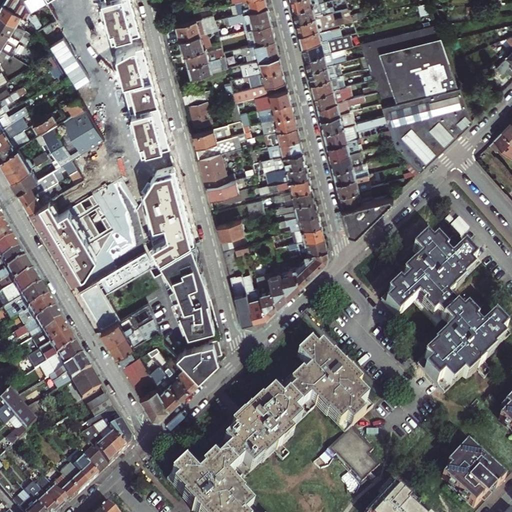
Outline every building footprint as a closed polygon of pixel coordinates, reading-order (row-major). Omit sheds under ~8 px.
[(4,0),(3,2),(31,19),(33,20),(37,23),(41,25),(42,28),(47,24),(43,18),(40,20),(39,18),(37,19),(34,14),(35,6),(44,0),(43,0),(4,0)] [(101,0),(111,37),(139,29),(131,0),(101,0)] [(239,14),(268,7),(267,3),(266,0),(243,0),(236,2),(239,14)] [(294,9),(319,2),(318,0),(292,0),(293,5),(294,9)] [(31,19),(3,2),(1,7),(0,7),(0,13),(25,29),(31,19)] [(296,16),(297,21),(322,14),(325,14),(324,10),(321,11),(319,2),(294,9),(296,16)] [(328,7),(329,12),(349,8),(347,3),(328,7)] [(422,16),(433,13),(429,4),(420,6),(422,16)] [(175,15),(177,23),(194,19),(197,18),(204,16),(213,14),(211,5),(175,15)] [(253,27),(272,22),(271,16),(268,7),(239,14),(215,20),(216,23),(246,15),(247,20),(251,19),(253,27)] [(25,29),(0,13),(0,26),(19,38),(25,29)] [(300,33),(325,27),(322,14),(297,21),(299,29),(300,33)] [(335,19),(337,24),(352,20),(351,15),(335,19)] [(208,30),(204,16),(197,18),(200,32),(208,30)] [(181,37),(200,32),(197,18),(194,19),(177,23),(179,32),(181,37)] [(257,43),(276,38),(275,32),(272,22),(253,27),(239,31),(239,34),(250,31),(251,36),(255,35),(257,43)] [(361,44),(365,55),(369,67),(372,75),(373,79),(375,85),(377,91),(379,97),(382,103),(386,115),(388,122),(391,129),(393,137),(395,142),(397,146),(402,152),(412,163),(420,171),(446,145),(472,120),(460,85),(457,86),(437,25),(361,44)] [(19,38),(0,26),(0,46),(7,51),(10,53),(19,38)] [(303,45),(328,39),(326,30),(330,28),(330,26),(325,27),(300,33),(302,41),(303,45)] [(350,33),(357,32),(356,26),(339,31),(340,36),(350,33)] [(217,28),(213,29),(217,43),(221,42),(219,36),(217,28)] [(206,46),(211,45),(212,45),(208,30),(200,32),(181,37),(183,48),(184,52),(206,46)] [(306,57),(335,50),(353,45),(350,33),(340,36),(334,37),(328,39),(303,45),(305,53),(306,57)] [(252,53),(254,61),(280,54),(279,48),(276,38),(257,43),(242,47),(243,53),(250,51),(252,53)] [(130,45),(116,54),(142,152),(170,144),(142,42),(130,45)] [(188,65),(210,59),(206,46),(184,52),(187,61),(188,65)] [(337,56),(335,50),(306,57),(308,65),(309,69),(334,63),(346,60),(344,54),(337,56)] [(249,75),(283,67),(282,63),(280,54),(254,61),(241,64),(244,76),(249,75)] [(190,73),(191,77),(212,71),(211,66),(221,63),(222,66),(224,66),(224,68),(227,68),(224,55),(210,59),(188,65),(190,73)] [(365,55),(361,57),(364,68),(369,67),(365,55)] [(311,77),(312,82),(337,75),(340,75),(339,71),(336,72),(334,63),(309,69),(311,77)] [(286,79),(283,67),(249,75),(252,87),(253,89),(277,84),(278,89),(288,86),(286,79)] [(314,90),(315,94),(340,87),(343,87),(342,83),(339,84),(337,75),(312,82),(314,90)] [(253,89),(252,87),(235,91),(238,102),(255,98),(270,94),(289,89),(288,86),(278,89),(277,84),(253,89)] [(0,99),(16,90),(13,85),(0,92),(0,99)] [(364,88),(365,94),(377,91),(375,85),(364,88)] [(317,103),(318,106),(343,100),(340,87),(315,94),(317,103)] [(291,97),(289,89),(270,94),(273,106),(292,101),(291,97)] [(20,96),(16,90),(0,99),(0,113),(6,110),(3,106),(20,96)] [(204,90),(183,96),(185,104),(206,99),(204,90)] [(365,94),(357,96),(359,102),(379,97),(377,91),(365,94)] [(273,106),(270,94),(255,98),(258,110),(263,109),(273,106)] [(343,100),(318,106),(320,114),(321,118),(353,111),(351,104),(354,103),(353,97),(343,100)] [(80,110),(75,98),(68,102),(74,113),(80,110)] [(194,120),(212,114),(209,101),(190,106),(193,116),(194,120)] [(294,110),(292,101),(273,106),(263,109),(264,114),(275,112),(276,118),(295,114),(294,110)] [(68,109),(65,104),(56,109),(59,114),(68,109)] [(9,115),(6,110),(0,113),(0,128),(25,114),(26,113),(23,107),(9,115)] [(258,110),(262,122),(270,120),(276,118),(275,112),(264,114),(263,109),(258,110)] [(95,144),(80,110),(74,113),(37,135),(41,141),(49,156),(50,156),(57,167),(65,162),(95,144)] [(323,126),(324,130),(353,123),(350,113),(354,113),(353,110),(353,111),(321,118),(323,126)] [(0,143),(23,129),(28,126),(26,113),(0,128),(0,143)] [(297,121),(295,114),(276,118),(270,120),(273,132),(298,126),(297,121)] [(353,123),(324,130),(326,138),(328,145),(356,138),(357,138),(355,130),(388,122),(386,115),(353,123)] [(49,124),(44,117),(34,123),(38,131),(49,124)] [(270,120),(262,122),(266,134),(270,133),(273,132),(270,120)] [(221,139),(217,121),(192,128),(195,139),(196,146),(221,139)] [(300,134),(298,126),(273,132),(275,144),(301,138),(300,134)] [(511,130),(508,127),(506,130),(499,136),(507,143),(511,148),(511,130)] [(23,129),(0,143),(0,157),(26,142),(30,139),(23,129)] [(393,137),(391,129),(381,132),(383,139),(393,137)] [(240,138),(247,137),(245,133),(221,139),(225,151),(242,147),(240,138)] [(500,150),(507,143),(499,136),(493,142),(500,150)] [(249,145),(247,139),(247,137),(240,138),(242,147),(249,145)] [(301,138),(275,144),(268,146),(269,150),(276,148),(278,157),(304,150),(303,147),(301,138)] [(329,152),(331,157),(359,150),(358,144),(360,143),(360,140),(357,140),(356,138),(328,145),(329,152)] [(225,151),(221,139),(196,146),(198,154),(199,158),(225,151)] [(33,153),(26,142),(0,157),(0,160),(5,169),(12,181),(11,179),(31,167),(34,165),(29,156),(33,153)] [(287,161),(288,167),(307,162),(306,159),(304,150),(278,157),(268,160),(269,166),(287,161)] [(359,150),(331,157),(332,164),(334,169),(362,162),(359,150)] [(232,180),(225,151),(199,158),(204,174),(207,187),(232,180)] [(337,181),(365,175),(362,165),(366,164),(365,161),(362,162),(334,169),(336,177),(337,181)] [(307,162),(288,167),(266,173),(268,179),(289,174),(290,180),(310,174),(309,170),(307,162)] [(420,171),(412,163),(405,165),(416,175),(420,171)] [(166,259),(195,241),(175,164),(157,169),(143,189),(153,225),(164,222),(168,235),(76,290),(101,332),(122,319),(108,295),(166,259)] [(15,186),(35,174),(31,167),(11,179),(12,181),(14,185),(15,186)] [(38,180),(35,174),(15,186),(22,198),(23,200),(58,180),(53,171),(38,180)] [(365,175),(337,181),(339,190),(340,194),(375,185),(372,173),(365,175)] [(294,193),(313,188),(313,185),(310,174),(290,180),(260,187),(260,188),(261,195),(293,187),(294,193)] [(232,180),(207,187),(209,193),(240,185),(238,178),(232,180)] [(64,189),(58,180),(23,200),(28,207),(29,210),(40,204),(36,198),(46,192),(49,198),(64,189)] [(342,202),(343,206),(371,199),(370,192),(383,189),(382,183),(375,185),(340,194),(342,202)] [(315,195),(313,188),(294,193),(275,197),(276,202),(295,198),(297,204),(316,199),(315,195)] [(371,199),(343,206),(349,230),(357,232),(386,204),(394,195),(392,193),(371,199)] [(300,216),(319,211),(318,207),(316,199),(297,204),(284,207),(285,213),(298,209),(300,216)] [(249,204),(252,216),(267,213),(266,211),(263,200),(249,204)] [(51,218),(42,202),(40,204),(29,210),(71,280),(84,273),(90,260),(61,212),(51,218)] [(287,219),(300,216),(298,209),(285,213),(287,219)] [(319,211),(300,216),(287,219),(269,223),(270,225),(243,233),(244,238),(272,231),(271,229),(292,224),(293,230),(322,223),(322,220),(319,211)] [(221,238),(237,234),(243,233),(239,219),(217,225),(219,232),(221,238)] [(296,234),(298,242),(325,235),(324,232),(322,223),(293,230),(292,230),(293,234),(296,234)] [(0,247),(12,240),(6,229),(0,232),(0,247)] [(400,280),(382,296),(399,315),(415,301),(437,325),(443,319),(450,328),(445,333),(446,334),(443,337),(439,340),(434,344),(435,346),(417,362),(444,392),(448,389),(462,376),(466,380),(478,370),(485,376),(492,371),(484,363),(496,353),(494,351),(511,335),(511,333),(496,316),(488,323),(466,299),(465,300),(463,299),(456,291),(467,280),(466,279),(485,263),(468,245),(456,254),(434,230),(416,247),(423,255),(405,271),(407,274),(403,277),(400,280)] [(244,238),(243,233),(237,234),(221,238),(222,246),(224,251),(236,247),(246,245),(244,238)] [(276,247),(283,246),(280,234),(273,235),(274,238),(276,247)] [(325,235),(298,242),(301,251),(299,251),(300,255),(306,253),(328,247),(328,244),(325,235)] [(0,261),(19,251),(16,245),(12,240),(0,247),(0,261)] [(198,254),(195,241),(166,259),(174,286),(188,335),(214,327),(207,300),(209,300),(208,296),(210,295),(204,277),(202,269),(203,268),(198,254)] [(236,247),(224,251),(225,257),(238,253),(238,252),(236,247)] [(307,258),(296,266),(300,285),(316,270),(327,260),(330,253),(328,247),(306,253),(307,258)] [(0,276),(25,261),(23,257),(19,251),(0,261),(0,276)] [(227,262),(239,259),(238,253),(225,257),(227,262)] [(275,273),(269,275),(277,307),(284,301),(288,297),(283,273),(280,260),(279,258),(275,259),(277,266),(273,267),(275,273)] [(229,269),(241,265),(239,259),(227,262),(229,269)] [(7,290),(33,274),(29,268),(25,261),(0,276),(0,283),(3,282),(7,290)] [(243,271),(241,265),(229,269),(230,275),(243,271)] [(294,269),(283,273),(288,297),(297,289),(300,285),(296,266),(296,265),(293,265),(294,269)] [(277,307),(269,275),(268,270),(265,271),(267,281),(258,283),(259,285),(267,316),(273,311),(277,307)] [(256,319),(246,283),(243,271),(230,275),(236,295),(243,323),(256,319)] [(0,302),(4,309),(41,287),(37,280),(33,274),(7,290),(0,293),(0,302)] [(267,316),(259,285),(255,285),(256,290),(252,291),(250,282),(246,283),(256,319),(262,318),(267,316)] [(46,295),(41,287),(4,309),(11,321),(18,316),(48,299),(46,295)] [(25,329),(55,311),(53,307),(48,299),(18,316),(25,329)] [(122,319),(101,332),(106,338),(109,344),(137,328),(154,318),(148,303),(122,319)] [(59,318),(55,311),(25,329),(17,334),(20,339),(29,334),(32,340),(45,332),(45,333),(54,328),(52,327),(61,321),(59,318)] [(40,351),(69,334),(65,328),(61,321),(52,327),(54,328),(45,333),(45,332),(32,340),(36,347),(28,351),(31,356),(40,351)] [(137,328),(109,344),(114,352),(116,356),(130,349),(142,342),(137,333),(139,332),(137,328)] [(74,343),(69,334),(40,351),(46,363),(76,346),(74,343)] [(269,459),(270,461),(281,450),(287,456),(294,450),(289,443),(297,435),(295,432),(323,406),(332,415),(333,414),(348,430),(334,443),(366,477),(384,460),(373,449),(378,444),(357,422),(378,402),(362,385),(366,381),(340,354),(340,353),(336,349),(334,351),(319,335),(298,354),(306,362),(267,399),(266,398),(246,417),(242,421),(238,425),(240,427),(222,444),(220,442),(193,467),(187,459),(166,478),(198,511),(260,511),(253,505),(244,495),(246,494),(237,485),(249,474),(251,476),(269,459)] [(210,344),(175,354),(200,380),(211,369),(220,361),(217,354),(222,353),(218,338),(209,341),(210,344)] [(80,354),(76,346),(46,363),(48,366),(51,365),(53,370),(48,373),(50,377),(83,358),(80,354)] [(116,356),(142,403),(159,392),(154,383),(130,349),(116,356)] [(200,380),(175,354),(168,361),(172,366),(191,388),(196,383),(200,380)] [(89,367),(83,358),(50,377),(52,380),(58,377),(60,381),(58,383),(60,387),(57,388),(58,391),(72,382),(91,371),(89,367)] [(191,388),(172,366),(163,372),(165,375),(181,397),(186,392),(191,388)] [(97,381),(91,371),(72,382),(83,402),(102,390),(97,381)] [(181,397),(165,375),(154,383),(159,392),(171,408),(176,403),(181,397)] [(9,393),(14,399),(21,395),(17,389),(14,391),(10,384),(6,387),(9,393)] [(171,408),(159,392),(142,403),(147,410),(152,417),(159,418),(171,408)] [(12,417),(22,409),(14,399),(9,393),(0,400),(0,402),(5,409),(0,413),(0,420),(3,424),(5,426),(9,423),(14,419),(12,417)] [(504,405),(495,415),(499,418),(490,428),(511,448),(511,394),(502,403),(504,405)] [(111,404),(106,397),(87,408),(94,420),(113,409),(111,404)] [(53,410),(46,398),(24,411),(33,422),(53,410)] [(9,423),(16,432),(6,440),(11,446),(13,444),(24,434),(35,424),(33,422),(24,411),(22,409),(12,417),(14,419),(9,423)] [(103,422),(109,430),(127,450),(131,446),(132,440),(123,424),(113,409),(94,420),(80,429),(77,430),(82,435),(92,429),(103,422)] [(77,430),(80,429),(73,417),(69,419),(73,425),(76,429),(77,430)] [(73,432),(76,429),(73,425),(69,419),(56,427),(76,450),(99,477),(103,472),(109,467),(95,451),(90,444),(87,442),(81,447),(74,439),(77,437),(73,432)] [(99,447),(95,451),(109,467),(113,463),(117,459),(110,451),(112,450),(105,442),(105,443),(95,432),(92,429),(82,435),(87,442),(90,444),(92,443),(90,440),(92,439),(99,447)] [(99,429),(95,432),(105,443),(105,442),(112,450),(110,451),(117,459),(122,455),(127,450),(109,430),(104,435),(99,429)] [(447,465),(450,468),(442,477),(474,507),(490,490),(493,493),(503,482),(506,479),(467,443),(447,465)] [(70,465),(89,486),(94,481),(99,477),(76,450),(71,454),(75,459),(69,464),(70,465)] [(4,453),(0,456),(0,463),(1,465),(8,458),(4,453)] [(77,481),(71,486),(79,495),(84,491),(89,486),(70,465),(66,469),(77,481)] [(40,489),(59,511),(61,511),(65,508),(70,504),(61,495),(51,482),(43,489),(40,485),(38,487),(40,489)] [(364,511),(425,511),(393,482),(383,492),(364,511)] [(71,486),(61,495),(70,504),(76,498),(79,495),(71,486)] [(59,511),(40,489),(36,493),(41,498),(42,497),(44,500),(37,506),(42,511),(59,511)] [(25,493),(14,503),(22,511),(42,511),(37,506),(25,493)] [(104,505),(99,510),(101,511),(117,511),(108,501),(104,505)]
